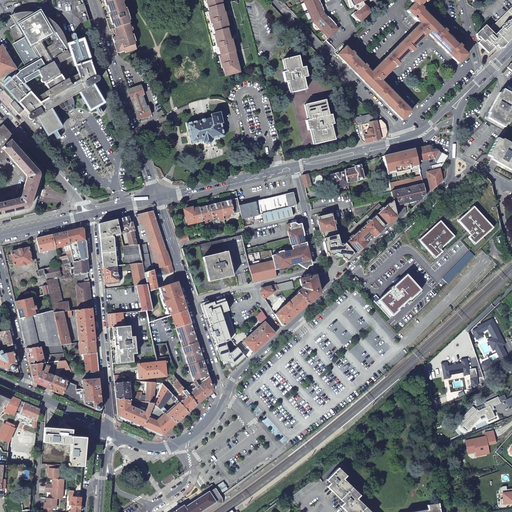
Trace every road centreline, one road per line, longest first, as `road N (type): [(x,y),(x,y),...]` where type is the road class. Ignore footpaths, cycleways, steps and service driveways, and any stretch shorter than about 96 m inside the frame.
road 1 (residential): [(89,213),(109,428)]
road 2 (secondary): [(222,394),(157,196)]
road 3 (secondary): [(157,196),(91,0)]
road 4 (residential): [(274,0),(396,127)]
road 5 (secondary): [(328,293),(451,180)]
road 6 (residential): [(178,443),(185,481),(154,504),(117,490),(104,451)]
road 7 (secondary): [(222,394),(328,293)]
road 8 (residential): [(0,106),(89,213)]
road 9 (secondary): [(157,196),(293,167)]
road 10 (residential): [(461,72),(424,45),(392,77),(419,113)]
road 11 (residential): [(293,167),(328,293)]
road 12 (residential): [(22,389),(0,266)]
